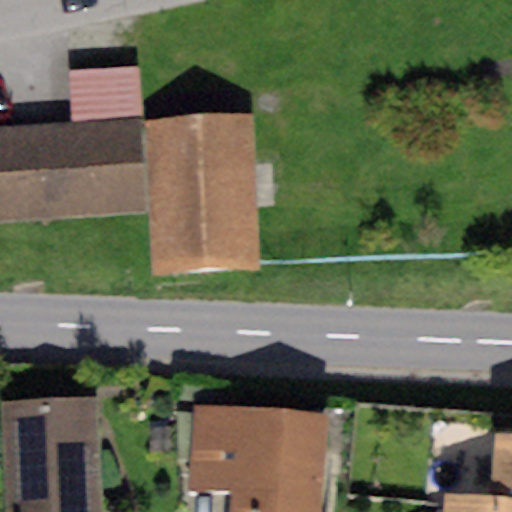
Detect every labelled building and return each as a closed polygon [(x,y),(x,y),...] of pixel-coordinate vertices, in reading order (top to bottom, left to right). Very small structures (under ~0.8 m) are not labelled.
[(139,66),(68,71),(72,118),(143,113),(139,66)] [(0,224),(146,219),(139,121),(0,130),(0,224)] [(251,121),(148,125),(155,272),(258,267),(251,121)] [(95,401),(2,406),(7,511),(101,511),(101,496),(95,401)] [(230,495),(237,409),(193,406),(186,492),(230,495)] [(320,511),(329,416),(237,409),(230,495),(229,511),(320,511)] [(511,429),(493,428),(485,499),(511,501),(511,429)] [(128,511),(128,494),(101,496),(101,511),(128,511)] [(511,511),(511,501),(485,499),(443,495),(441,511),(511,511)]
